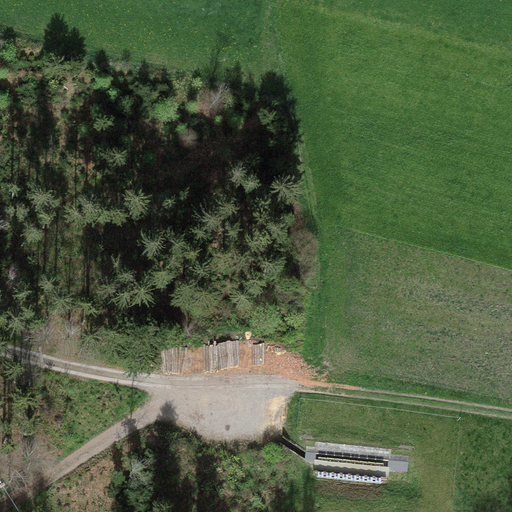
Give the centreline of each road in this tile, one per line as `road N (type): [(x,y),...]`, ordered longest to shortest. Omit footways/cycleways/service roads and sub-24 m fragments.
road 1 (track): [(511,417),(281,385),(176,382)]
road 2 (track): [(176,382),(0,508)]
road 3 (track): [(176,382),(0,349)]
